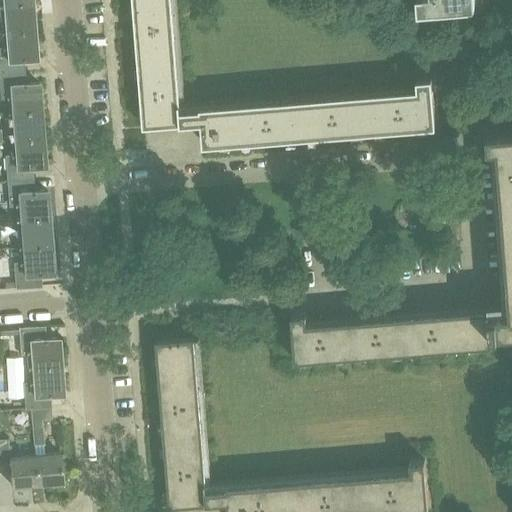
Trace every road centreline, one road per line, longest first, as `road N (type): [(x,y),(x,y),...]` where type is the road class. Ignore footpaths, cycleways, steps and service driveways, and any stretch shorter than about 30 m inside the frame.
road 1 (residential): [(465,159),(474,287),(314,299),(304,170)]
road 2 (residential): [(83,185),(304,170)]
road 3 (residential): [(109,511),(93,301)]
road 4 (residential): [(83,185),(70,0)]
road 5 (residential): [(465,159),(304,170)]
